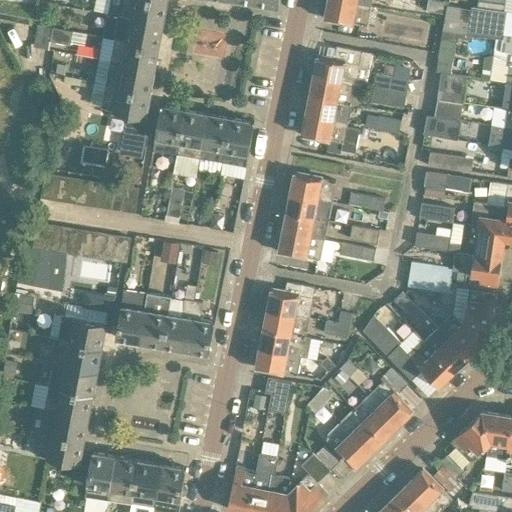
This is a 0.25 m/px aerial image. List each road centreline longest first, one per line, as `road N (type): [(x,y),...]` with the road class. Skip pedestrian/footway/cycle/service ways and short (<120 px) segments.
road 1 (unclassified): [(198,511),(299,0)]
road 2 (unclassified): [(343,511),(475,386),(511,383)]
